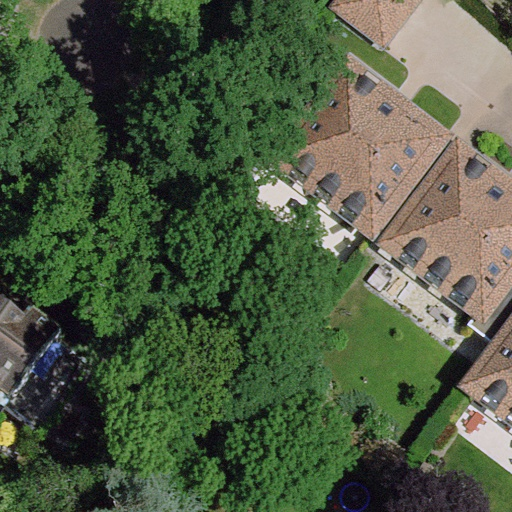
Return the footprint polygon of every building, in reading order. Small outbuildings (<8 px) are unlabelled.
[(421,2),(418,0),(349,0),(338,14),(379,44),(386,49),(421,2)] [(439,151),(441,147),(352,81),(284,169),(373,237),(402,198),(439,151)] [(460,167),(439,151),(402,198),(424,214),(460,167)] [(510,285),(511,281),(511,201),(462,164),(460,167),(424,214),(395,252),(483,320),(510,285)] [(506,356),(511,347),(511,286),(510,285),(483,320),(474,331),(506,356)] [(0,311),(0,412),(8,419),(25,394),(53,415),(85,374),(57,352),(64,344),(32,319),(24,329),(0,311)] [(511,347),(506,356),(476,395),(511,421),(511,347)] [(171,511),(175,508),(136,478),(109,511),(171,511)]
